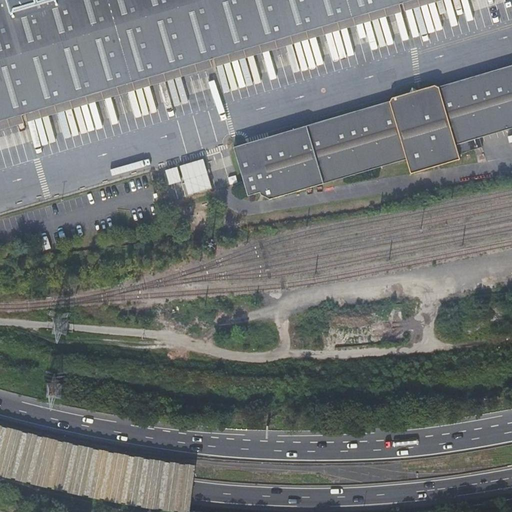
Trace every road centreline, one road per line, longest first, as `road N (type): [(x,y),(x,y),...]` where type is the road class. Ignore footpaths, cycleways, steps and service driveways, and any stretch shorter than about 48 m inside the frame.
road 1 (motorway): [(511,430),(357,450),(277,450),(172,441),(0,405)]
road 2 (motorway): [(0,457),(175,489),(266,496),(380,494),(511,477)]
